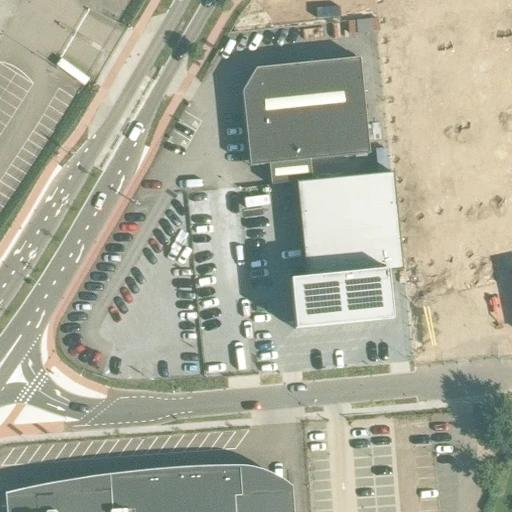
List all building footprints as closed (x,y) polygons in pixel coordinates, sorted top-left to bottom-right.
[(345,0),(319,2),(321,22),(360,19),(358,0),(345,0)] [(511,0),(387,0),(415,268),(416,268),(477,255),(483,283),(511,276),(511,0)] [(369,155),(359,59),(255,70),(241,93),(249,168),(268,166),(270,186),(311,182),(308,162),(369,155)] [(391,173),(296,183),(306,278),(289,280),(294,329),(387,319),(382,271),(401,269),(391,173)] [(6,497),(6,511),(293,511),(293,493),(242,497),(240,469),(109,479),(110,490),(6,497)]
